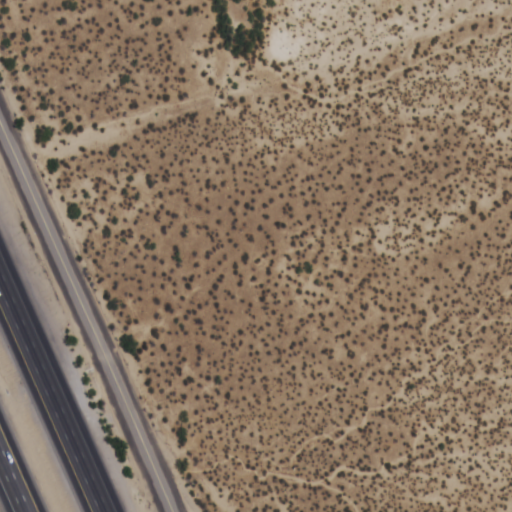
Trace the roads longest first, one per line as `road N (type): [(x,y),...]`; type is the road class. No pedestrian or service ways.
road 1 (residential): [(0,114),(176,511)]
road 2 (motorway): [(102,511),(0,281)]
